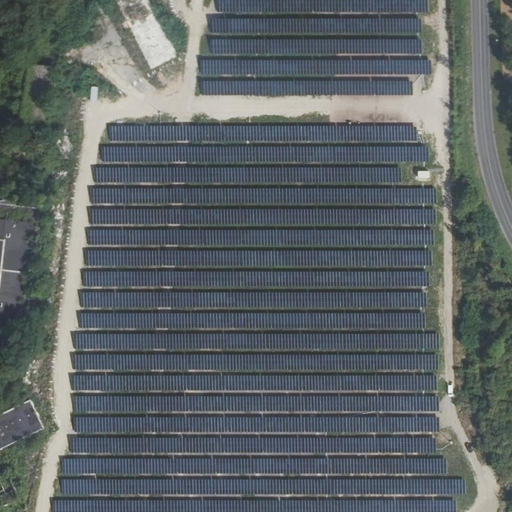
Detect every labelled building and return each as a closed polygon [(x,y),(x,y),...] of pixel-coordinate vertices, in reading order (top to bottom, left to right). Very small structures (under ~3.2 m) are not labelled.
[(179,55),(151,0),(150,0),(115,0),(126,21),(129,19),(133,27),(130,29),(151,70),(179,55)] [(57,46),(63,10),(45,7),(39,43),(57,46)] [(0,46),(12,48),(15,28),(0,26),(0,46)] [(0,135),(2,136),(10,60),(0,58),(0,135)] [(54,108),(48,107),(54,66),(31,63),(21,127),(50,131),(54,108)] [(18,325),(20,304),(19,301),(21,299),(22,297),(24,293),(26,290),(28,286),(30,282),(31,278),(32,275),(33,272),(33,267),(34,263),(34,260),(34,256),(33,253),(33,248),(32,245),(31,242),(30,238),(28,235),(27,232),(29,231),(31,216),(19,215),(19,209),(0,206),(0,328),(5,329),(6,323),(18,325)] [(18,325),(29,326),(41,217),(31,216),(29,231),(27,232),(28,235),(30,238),(31,242),(32,245),(33,248),(33,253),(34,256),(34,260),(34,263),(33,267),(33,272),(32,275),(31,278),(30,282),(28,286),(26,290),(24,293),(22,297),(21,299),(19,301),(20,304),(18,325)] [(0,451),(37,434),(47,429),(39,414),(33,401),(0,416),(0,451)] [(0,511),(0,509),(21,499),(11,476),(0,481),(0,511)]
